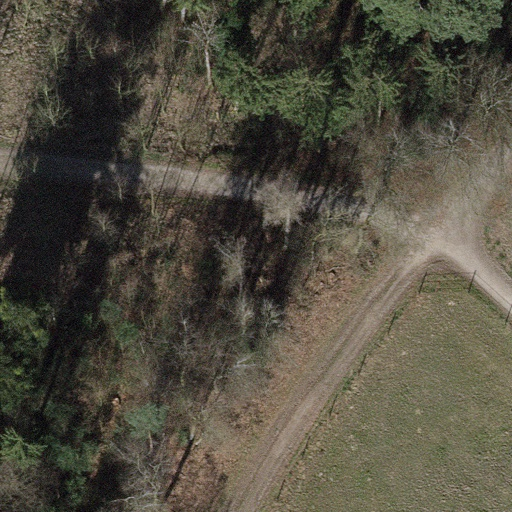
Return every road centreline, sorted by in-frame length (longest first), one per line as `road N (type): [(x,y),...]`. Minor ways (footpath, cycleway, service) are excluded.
road 1 (track): [(444,237),(422,219),(330,198),(0,160)]
road 2 (track): [(444,237),(300,404),(241,511)]
